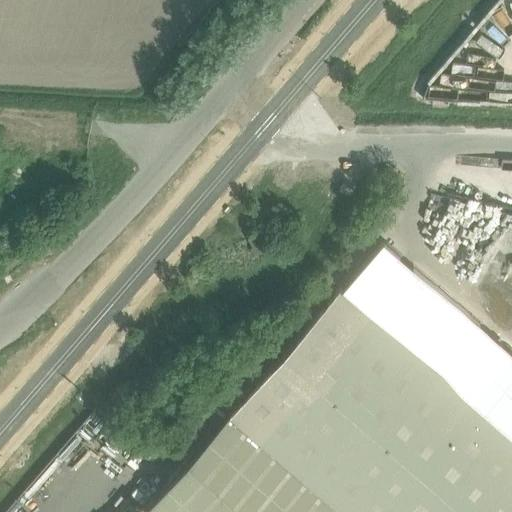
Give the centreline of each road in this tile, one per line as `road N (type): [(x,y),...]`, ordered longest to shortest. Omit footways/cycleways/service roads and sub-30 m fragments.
road 1 (primary): [(377,0),(0,435)]
road 2 (unclassified): [(309,0),(47,293),(0,332)]
